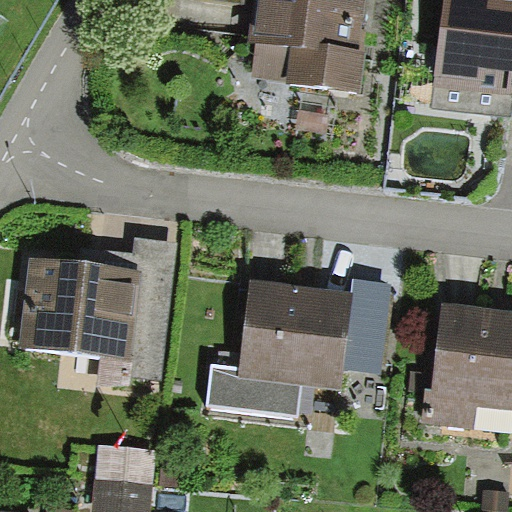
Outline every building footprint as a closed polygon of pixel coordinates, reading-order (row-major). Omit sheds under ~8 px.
[(342,90),(349,0),(253,0),(246,81),(342,90)] [(511,0),(440,0),(432,83),(511,91),(511,0)] [(110,264),(20,257),(13,345),(94,351),(91,385),(152,389),(164,238),(112,233),(110,264)] [(241,287),(233,372),(291,377),(334,381),(342,296),(241,287)] [(358,288),(360,353),(394,352),(392,287),(358,288)] [(511,313),(434,307),(426,396),(511,403),(511,313)] [(291,377),(233,372),(202,369),(199,408),(288,415),(291,377)] [(142,511),(145,447),(91,445),(88,511),(142,511)]
